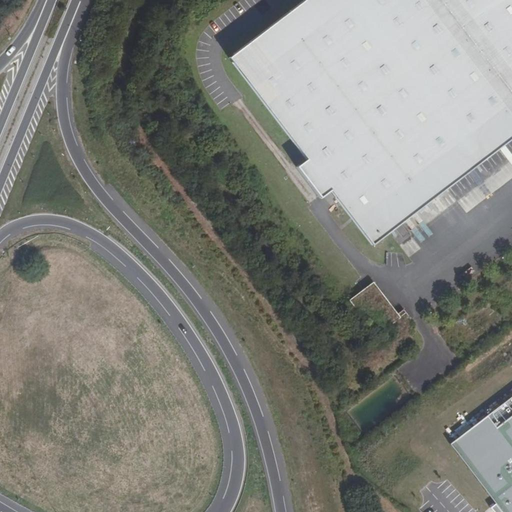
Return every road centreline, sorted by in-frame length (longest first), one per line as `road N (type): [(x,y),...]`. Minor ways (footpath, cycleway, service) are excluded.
road 1 (motorway): [(280,511),(261,431),(210,327),(74,152),(62,93),(79,4)]
road 2 (motorway): [(0,238),(31,221),(80,227),(135,266),(168,305),(200,346),(236,437),(236,480),(220,511)]
road 3 (primary): [(0,185),(79,4)]
road 4 (primary): [(51,0),(0,123)]
